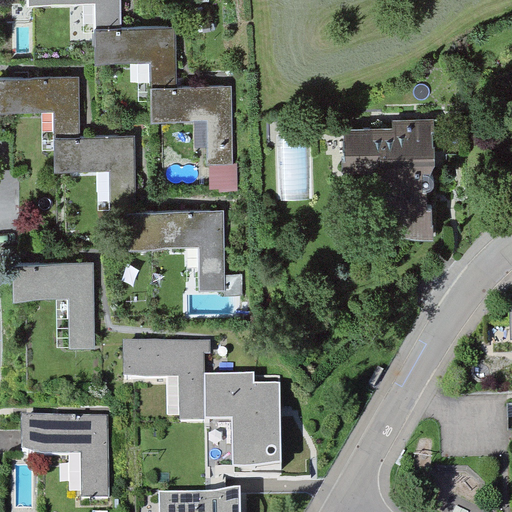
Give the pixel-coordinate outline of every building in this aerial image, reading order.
[(126,0),(27,0),(27,6),(97,4),(98,60),(153,59),(154,120),(210,119),(211,166),(238,165),(236,84),(182,86),(180,21),(127,22),(126,0)] [(82,74),(0,76),(0,112),(58,110),(60,171),(110,169),(111,211),(138,210),(135,134),(84,135),(82,74)] [(393,126),(343,127),(344,173),(381,172),(383,240),(436,239),(433,117),(393,118),(393,126)] [(223,211),(127,213),(127,249),(200,248),(200,289),(224,288),(223,211)] [(95,261),(12,264),(13,301),(68,299),(70,350),(98,349),(95,261)] [(510,322),(485,322),(486,353),(511,352),(511,307),(510,308),(510,322)] [(206,343),(123,345),(123,381),(178,380),(179,425),(203,425),(204,493),(158,494),(158,511),(237,511),(238,496),(225,496),(225,484),(225,475),(281,474),(280,412),(279,390),(254,390),(253,378),(207,379),(206,343)] [(112,420),(22,421),(22,456),(83,456),(83,500),(113,500),(112,420)]
